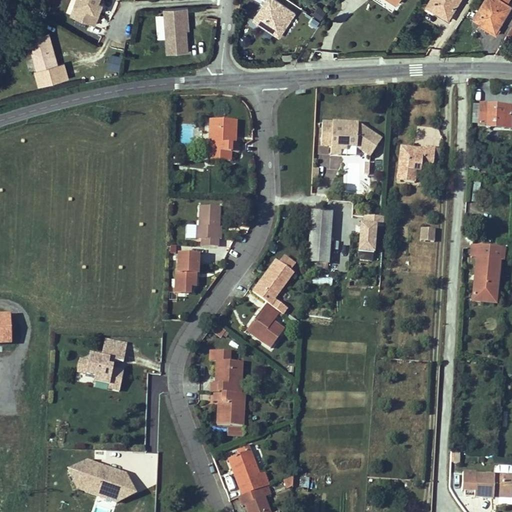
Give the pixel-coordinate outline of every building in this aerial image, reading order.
[(77,0),(77,2),(100,11),(104,1),(101,0),(77,0)] [(280,34),(296,11),(279,0),(267,0),(266,1),(269,2),(267,5),(265,4),(255,18),(280,34)] [(431,0),(428,5),(437,11),(439,8),(451,16),(460,0),(431,0)] [(484,23),(486,21),(498,28),(511,6),(507,3),(508,0),(486,0),(475,18),(484,23)] [(189,5),(165,6),(167,35),(168,51),(188,49),(187,28),(186,14),(189,14),(189,5)] [(451,16),(439,8),(437,11),(449,19),(451,16)] [(484,23),(483,25),(497,34),(500,29),(498,28),(486,21),(484,23)] [(29,36),(38,69),(58,63),(49,30),(29,36)] [(107,68),(120,70),(122,53),(109,51),(107,68)] [(498,108),(499,107),(480,106),(479,126),(487,126),(487,129),(510,130),(511,108),(498,108)] [(239,145),(235,145),(231,145),(232,138),(236,138),(237,122),(211,120),(210,129),(215,129),(213,153),(231,153),(239,154),(239,145)] [(320,146),(331,146),(345,147),(346,147),(355,147),(370,155),(380,138),(357,125),(322,123),(320,146)] [(346,149),(346,147),(345,147),(331,146),(330,154),(340,155),(340,149),(346,149)] [(401,146),(396,180),(414,183),(416,171),(416,166),(421,167),(423,167),(424,162),(433,164),(435,148),(426,147),(425,150),(401,146)] [(213,153),(209,153),(209,161),(230,162),(231,153),(213,153)] [(474,183),(472,202),(478,203),(481,184),(474,183)] [(218,248),(219,240),(219,228),(220,208),(200,207),(199,228),(196,227),(196,240),(202,240),(201,247),(218,248)] [(328,265),(332,214),(312,213),(308,263),(328,265)] [(359,215),(357,250),(373,251),(375,226),(382,226),(383,216),(359,215)] [(186,240),(196,240),(196,227),(187,227),(186,240)] [(430,242),(431,229),(421,229),(420,241),(430,242)] [(475,280),(473,295),(496,297),(500,260),(503,261),(504,251),(478,248),(477,258),(476,274),(479,275),(479,281),(475,280)] [(357,251),(356,259),(372,261),(373,253),(357,251)] [(176,272),(175,294),(190,294),(190,287),(196,287),(197,274),(198,275),(198,257),(178,256),(178,272),(176,272)] [(285,257),(280,264),(290,271),(295,265),(285,257)] [(257,287),(260,289),(279,263),(276,261),(257,287)] [(294,274),(290,271),(280,264),(279,263),(260,289),(262,291),(258,297),(267,304),(269,305),(280,313),(283,315),(288,309),(275,300),(294,274)] [(495,305),(496,297),(473,295),(473,302),(495,305)] [(267,304),(260,313),(262,314),(269,305),(267,304)] [(248,329),(260,337),(258,340),(271,349),(284,332),(273,324),(280,313),(269,305),(262,314),(260,313),(248,329)] [(0,343),(11,343),(10,316),(0,316),(0,343)] [(218,326),(214,334),(223,338),(227,330),(218,326)] [(247,332),(258,340),(260,337),(248,329),(247,332)] [(75,381),(121,389),(124,368),(115,367),(116,359),(124,361),(128,342),(104,338),(102,353),(90,351),(89,360),(79,358),(75,381)] [(217,362),(230,362),(231,352),(211,351),(210,361),(217,362)] [(220,385),(216,384),(212,384),(211,393),(215,394),(237,395),(238,371),(242,372),(243,363),(230,362),(217,362),(216,377),(220,378),(220,385)] [(243,418),(239,418),(240,395),(237,395),(215,394),(214,402),(218,403),(222,403),(222,410),(218,409),(218,426),(243,427),(243,418)] [(243,437),(243,430),(228,429),(227,437),(243,437)] [(269,486),(267,481),(262,483),(259,475),(250,451),(246,453),(244,448),(238,451),(239,456),(231,459),(237,472),(234,474),(242,497),(261,490),(268,487),(269,486)] [(452,462),(459,461),(459,450),(451,451),(452,462)] [(137,495),(128,471),(88,459),(69,466),(68,470),(76,490),(117,502),(137,495)] [(234,474),(237,472),(231,459),(228,460),(234,474)] [(259,475),(262,483),(267,481),(264,473),(259,475)] [(474,498),(493,498),(493,494),(494,494),(495,476),(493,476),(493,477),(475,476),(462,476),(462,491),(464,491),(464,496),(474,498)] [(511,476),(495,476),(494,494),(511,495),(511,476)] [(294,477),(284,481),(287,489),(293,487),(294,477)] [(261,490),(264,498),(271,495),(268,487),(261,490)] [(239,498),(243,507),(246,506),(248,505),(250,511),(270,511),(264,498),(261,490),(242,497),(239,498)]
